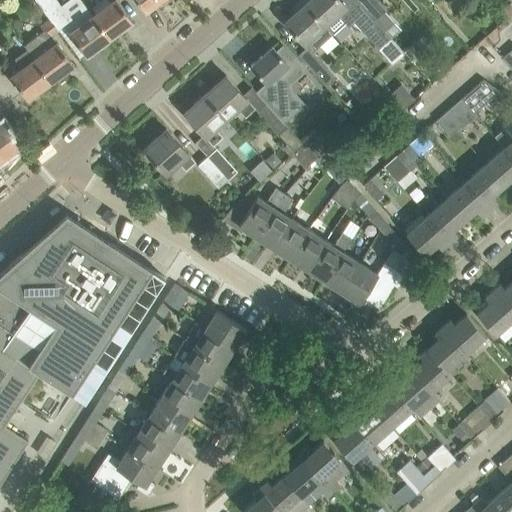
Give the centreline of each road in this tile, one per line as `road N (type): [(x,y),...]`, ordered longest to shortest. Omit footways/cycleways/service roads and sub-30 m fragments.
road 1 (residential): [(302,318),(60,163)]
road 2 (residential): [(511,225),(380,342),(343,346),(302,318)]
road 3 (residential): [(60,163),(245,0)]
road 4 (residential): [(302,318),(189,511)]
road 5 (residential): [(418,511),(511,423)]
